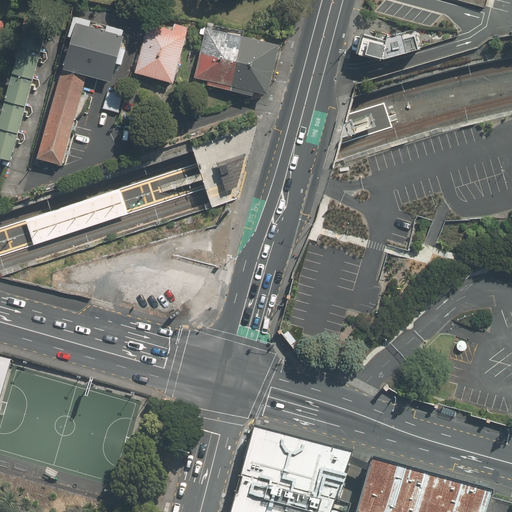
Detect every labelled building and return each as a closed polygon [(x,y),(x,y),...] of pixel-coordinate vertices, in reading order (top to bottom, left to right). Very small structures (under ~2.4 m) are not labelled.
[(54,2),(47,0),(32,0),(26,23),(47,28),(54,2)] [(370,0),(366,15),(370,16),(420,29),(427,0),(370,0)] [(111,82),(124,35),(76,21),(63,68),(37,158),(61,165),(87,75),(111,82)] [(174,83),(188,32),(150,21),(135,72),(174,83)] [(47,28),(26,23),(20,49),(40,54),(47,28)] [(253,90),(266,93),(278,44),(206,27),(194,77),(208,80),(207,84),(252,95),(253,90)] [(363,33),(357,53),(383,58),(421,49),(417,33),(403,36),(402,32),(387,35),(386,40),(363,33)] [(40,54),(20,49),(13,75),(33,80),(40,54)] [(33,80),(13,75),(6,101),(26,107),(33,80)] [(126,96),(109,91),(104,108),(121,113),(126,96)] [(26,107),(6,101),(0,122),(0,128),(9,130),(19,133),(26,107)] [(370,114),(344,124),(350,137),(375,127),(370,114)] [(9,130),(0,128),(0,156),(2,157),(12,159),(19,133),(9,130)] [(246,152),(216,162),(226,191),(237,187),(243,163),(246,152)] [(26,221),(34,244),(127,213),(119,190),(26,221)] [(0,413),(15,361),(0,357),(0,413)] [(260,430),(251,428),(247,445),(230,508),(228,511),(329,511),(331,510),(335,499),(351,454),(260,430)] [(155,476),(161,477),(166,460),(160,458),(155,476)] [(482,511),(488,492),(369,460),(357,505),(354,511),(482,511)]
